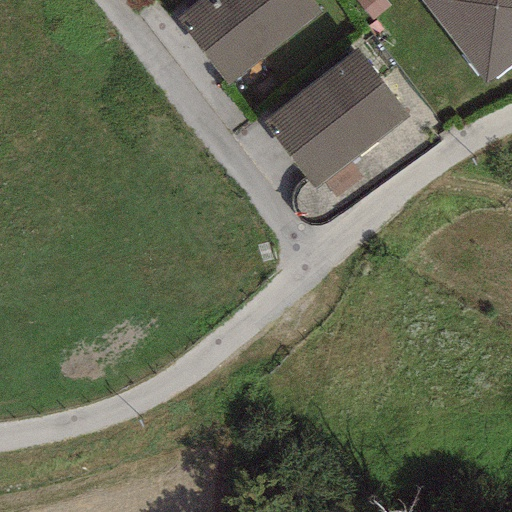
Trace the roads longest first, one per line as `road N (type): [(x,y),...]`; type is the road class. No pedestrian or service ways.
road 1 (unclassified): [(311,271),(159,412),(0,452)]
road 2 (residential): [(311,271),(75,0)]
road 3 (unclassified): [(511,126),(311,271)]
